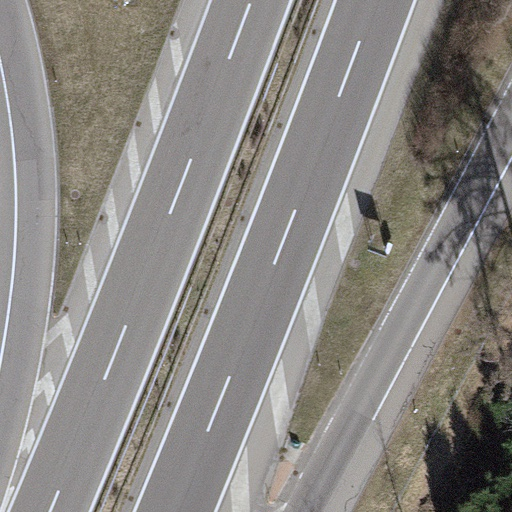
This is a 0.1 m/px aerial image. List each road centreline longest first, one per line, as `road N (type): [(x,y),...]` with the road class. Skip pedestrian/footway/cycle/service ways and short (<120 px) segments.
road 1 (motorway): [(251,0),(50,511)]
road 2 (motorway): [(177,511),(376,0)]
road 3 (motorway): [(0,0),(23,102),(31,198),(27,298),(0,488)]
road 4 (motorway): [(305,511),(511,130)]
